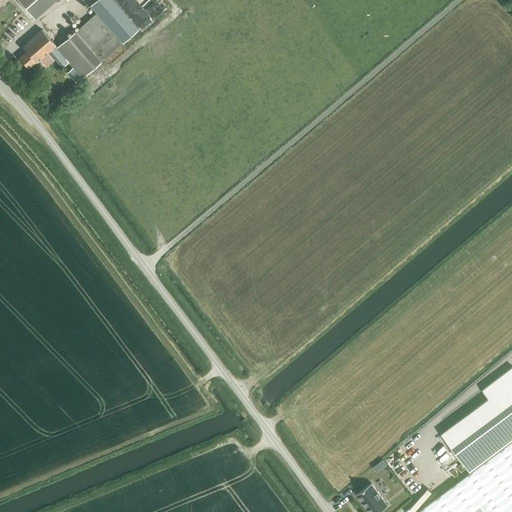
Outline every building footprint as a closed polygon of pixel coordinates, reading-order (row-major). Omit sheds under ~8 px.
[(55,0),(18,0),(35,18),(55,0)] [(27,51),(19,57),(28,67),(35,61),(36,62),(42,56),(50,65),(55,62),(47,53),(48,52),(59,64),(62,68),(69,62),(72,67),(68,71),(75,79),(79,76),(80,75),(82,78),(122,43),(138,29),(113,0),(96,0),(89,6),(96,13),(56,48),(54,46),(55,45),(41,29),(22,46),(27,51)] [(138,28),(150,22),(142,7),(130,13),(138,28)] [(471,472),(511,441),(511,367),(482,389),(489,398),(441,434),(471,472)] [(511,511),(511,441),(471,472),(418,511),(511,511)] [(370,487),(357,497),(369,511),(373,511),(384,504),(370,487)]
